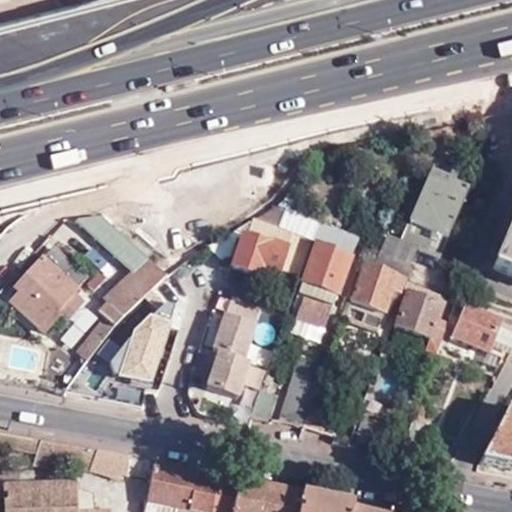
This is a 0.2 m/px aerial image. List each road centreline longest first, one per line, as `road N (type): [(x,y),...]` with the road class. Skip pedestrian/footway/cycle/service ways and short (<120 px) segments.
road 1 (tertiary): [(0,409),(488,502)]
road 2 (motorway): [(378,0),(0,94)]
road 3 (motorway): [(141,127),(511,35)]
road 4 (motorway): [(141,127),(511,69)]
road 5 (motorway): [(286,0),(0,88)]
road 6 (unknown): [(156,439),(201,287)]
road 7 (motorway): [(0,163),(141,127)]
